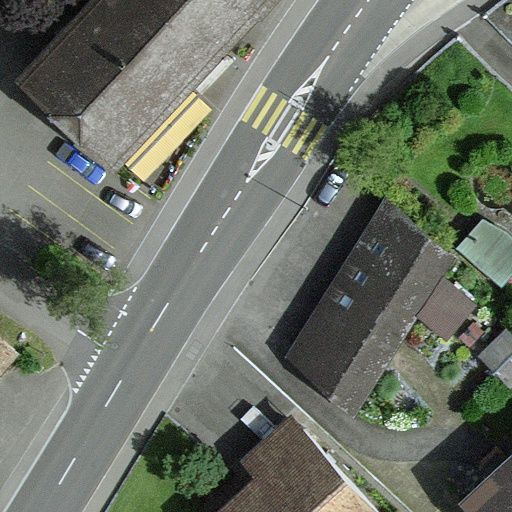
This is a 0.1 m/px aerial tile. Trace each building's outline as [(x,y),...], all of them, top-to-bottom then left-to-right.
[(99,0),(25,79),(105,154),(251,0),(99,0)] [(446,253),(397,210),(298,367),(346,411),(446,253)] [(511,265),(511,255),(477,225),(457,248),(497,283),(511,265)] [(373,511),(296,428),(211,511),(373,511)] [(511,511),(511,454),(461,501),(471,511),(511,511)]
